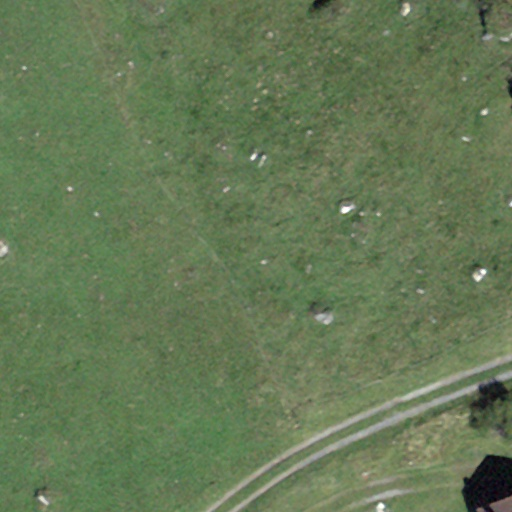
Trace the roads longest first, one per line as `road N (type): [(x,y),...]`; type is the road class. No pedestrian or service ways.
road 1 (track): [(511,364),(327,436),(216,511)]
road 2 (track): [(340,511),(373,494),(511,474)]
